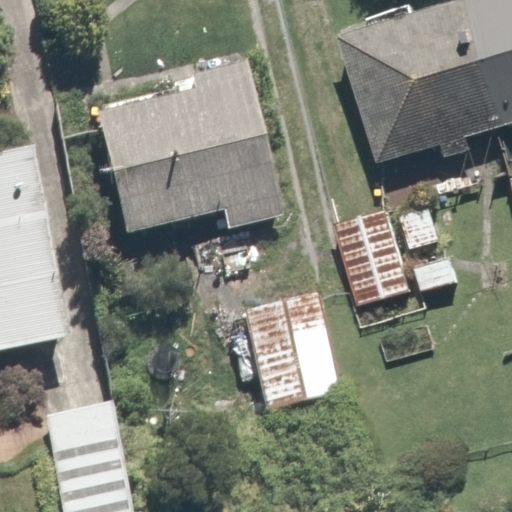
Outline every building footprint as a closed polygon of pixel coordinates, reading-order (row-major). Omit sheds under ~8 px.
[(511,0),(502,0),(348,43),(384,170),(511,134),(511,0)] [(261,63),(90,103),(123,248),(295,208),(261,63)] [(0,382),(87,368),(53,161),(0,169),(0,382)] [(396,211),(334,227),(357,313),(419,297),(418,293),(401,233),(396,211)] [(443,222),(401,233),(418,293),(459,282),(443,222)] [(320,299),(242,318),(270,437),(348,418),(320,299)] [(135,511),(113,408),(42,423),(61,511),(135,511)]
